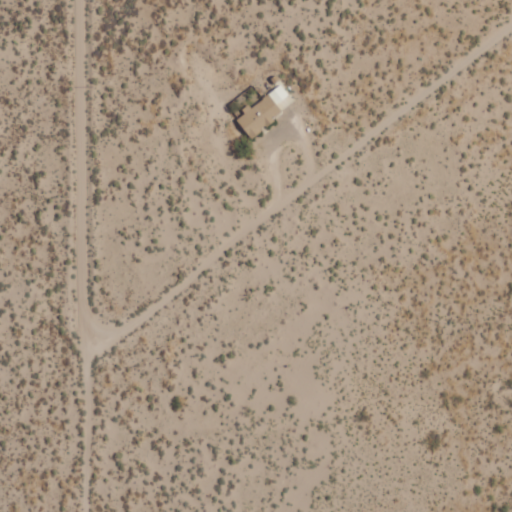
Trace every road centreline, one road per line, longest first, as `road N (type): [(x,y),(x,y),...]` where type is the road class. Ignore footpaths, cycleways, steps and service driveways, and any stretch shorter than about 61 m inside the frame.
road 1 (residential): [(92,334),(120,334),(511,19)]
road 2 (residential): [(77,0),(78,312),(92,334)]
